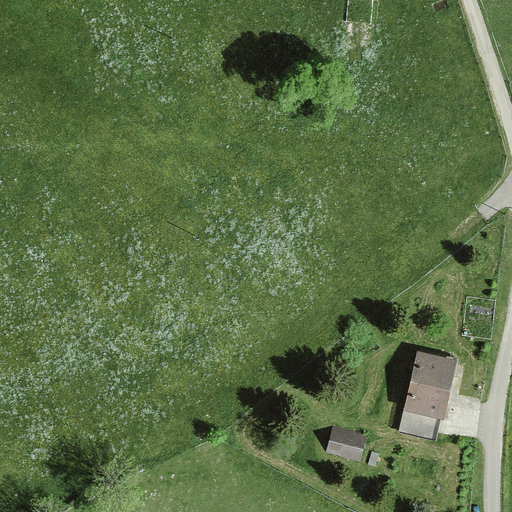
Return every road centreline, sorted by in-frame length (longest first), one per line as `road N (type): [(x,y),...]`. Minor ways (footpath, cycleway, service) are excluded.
road 1 (unclassified): [(511,271),(493,511)]
road 2 (unclassified): [(471,0),(511,127)]
